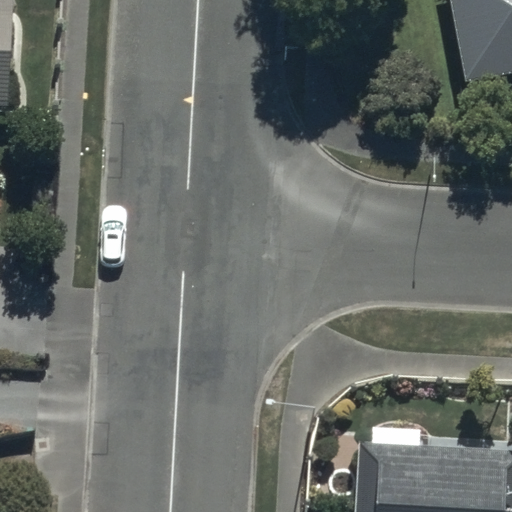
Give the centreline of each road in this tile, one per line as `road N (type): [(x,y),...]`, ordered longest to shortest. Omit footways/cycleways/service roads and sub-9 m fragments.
road 1 (residential): [(185,236),(511,255)]
road 2 (tertiary): [(185,236),(170,511)]
road 3 (tertiary): [(198,0),(185,236)]
